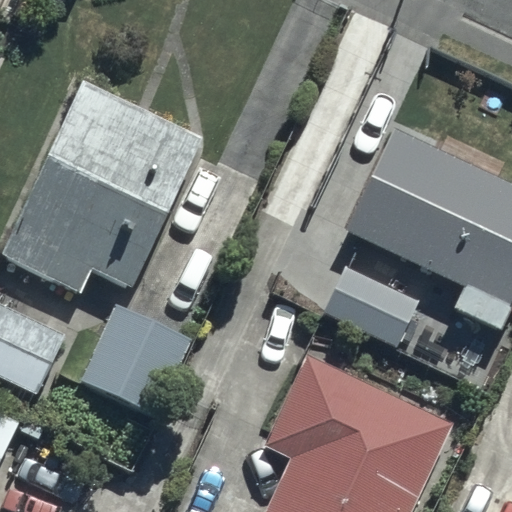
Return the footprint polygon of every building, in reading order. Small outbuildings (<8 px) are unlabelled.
[(77,95),(0,257),(0,260),(76,297),(85,277),(128,298),(197,152),(77,95)] [(511,310),(511,195),(387,140),(340,244),(460,297),(450,319),(499,341),(511,310)] [(432,313),(339,273),(317,323),(395,357),(401,344),(415,351),(432,313)] [(189,348),(109,309),(72,386),(152,425),(189,348)] [(61,348),(0,318),(0,415),(23,427),(61,348)] [(414,511),(451,435),(301,364),(259,453),(287,466),(264,511),(414,511)] [(0,423),(0,468),(18,432),(0,423)]
